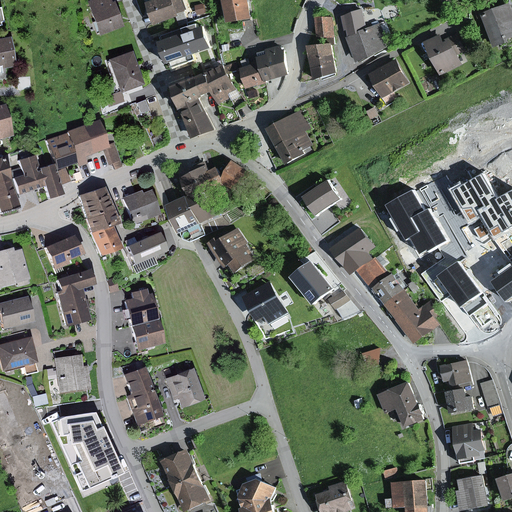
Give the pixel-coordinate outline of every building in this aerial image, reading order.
[(107,0),(94,0),(87,3),(97,33),(120,25),(113,3),(108,4),(107,0)] [(159,0),(147,5),(155,24),(177,15),(181,24),(190,20),(181,0),(159,0)] [(245,0),(222,0),(226,21),(248,17),(245,0)] [(511,13),(510,7),(486,16),(497,46),(511,41),(511,22),(511,20),(511,19),(511,13)] [(362,11),(345,17),(347,29),(350,28),(351,39),(359,60),(393,42),(386,25),(380,28),(379,25),(366,31),(362,11)] [(332,18),(319,19),(321,38),(334,37),(332,18)] [(197,23),(161,36),(163,41),(159,42),(167,64),(210,49),(203,28),(199,29),(197,23)] [(443,37),(428,44),(443,73),(462,64),(457,54),(464,50),(458,37),(446,43),(443,37)] [(8,39),(0,40),(0,70),(1,71),(0,67),(13,65),(8,39)] [(331,43),(306,45),(311,67),(335,63),(331,43)] [(258,64),(263,81),(289,74),(282,46),(266,50),(268,56),(257,59),(258,64)] [(130,53),(106,61),(117,93),(140,85),(130,53)] [(223,68),(230,80),(240,77),(235,63),(223,68)] [(335,63),(311,67),(314,80),(335,73),(335,63)] [(258,64),(239,70),(245,89),(264,84),(263,81),(258,64)] [(397,64),(373,77),(385,97),(408,83),(397,64)] [(221,65),(195,78),(203,96),(211,91),(218,104),(239,94),(230,80),(223,68),(221,65)] [(203,96),(195,78),(169,89),(178,110),(180,109),(198,101),(201,100),(200,97),(203,96)] [(258,91),(249,93),(250,99),(259,97),(258,91)] [(147,100),(138,101),(141,113),(150,111),(147,100)] [(198,101),(180,109),(192,138),(214,130),(198,101)] [(9,104),(0,105),(0,139),(15,136),(9,104)] [(301,116),(271,131),(288,163),(311,151),(303,136),(309,133),(301,116)] [(99,119),(65,131),(76,162),(78,166),(87,163),(85,156),(107,148),(110,147),(108,144),(99,119)] [(65,131),(46,138),(55,162),(57,169),(76,162),(65,131)] [(110,147),(107,148),(114,168),(125,164),(116,141),(108,144),(110,147)] [(4,155),(0,156),(0,182),(11,179),(11,178),(4,155)] [(11,179),(16,194),(44,185),(40,170),(38,170),(37,168),(33,155),(18,160),(23,175),(11,178),(11,179)] [(232,160),(220,179),(239,191),(241,186),(243,188),(253,173),(232,160)] [(55,162),(37,168),(38,170),(40,170),(44,185),(49,198),(65,193),(57,169),(55,162)] [(202,169),(211,189),(223,184),(220,179),(216,169),(208,172),(206,167),(202,169)] [(187,196),(199,223),(214,216),(203,194),(211,189),(202,169),(179,179),(187,196)] [(482,173),(450,190),(469,223),(480,216),(484,224),(475,229),(480,238),(490,233),(493,239),(511,228),(511,188),(496,198),(482,173)] [(11,179),(0,182),(0,212),(20,207),(16,194),(11,179)] [(329,181),(305,198),(317,216),(341,199),(329,181)] [(102,185),(74,196),(76,201),(78,208),(107,197),(104,190),(102,185)] [(414,190),(387,205),(406,239),(411,236),(422,255),(448,240),(430,208),(426,210),(414,190)] [(140,193),(123,199),(132,223),(158,214),(150,193),(141,196),(140,193)] [(187,196),(165,206),(178,233),(199,223),(187,196)] [(107,197),(78,208),(82,219),(111,208),(107,197)] [(111,208),(82,219),(88,233),(111,224),(116,222),(111,208)] [(111,224),(88,233),(96,256),(119,248),(111,224)] [(354,275),(361,270),(376,258),(372,252),(379,247),(364,226),(334,249),(354,275)] [(221,234),(210,242),(224,264),(229,261),(236,273),(256,260),(237,231),(224,239),(221,234)] [(159,234),(122,250),(130,268),(132,268),(135,274),(155,265),(152,258),(167,252),(159,234)] [(71,238),(45,249),(54,269),(65,264),(63,260),(78,254),(71,238)] [(9,251),(0,253),(0,288),(17,284),(18,287),(29,284),(20,252),(11,255),(9,251)] [(361,270),(376,289),(393,275),(378,256),(376,258),(361,270)] [(336,287),(314,260),(294,275),(316,303),(336,287)] [(461,263),(440,278),(462,309),(483,294),(461,263)] [(511,268),(494,281),(508,301),(511,297),(511,268)] [(52,290),(54,296),(79,289),(89,287),(85,271),(52,280),(54,289),(52,290)] [(389,304),(408,290),(395,274),(393,275),(376,289),(389,304)] [(269,285),(245,298),(257,320),(264,316),(272,330),(289,321),(269,285)] [(79,289),(54,296),(62,327),(86,320),(83,309),(80,309),(77,299),(81,297),(79,289)] [(128,299),(117,302),(124,327),(153,319),(144,289),(126,294),(128,299)] [(354,299),(348,289),(334,299),(340,308),(354,299)] [(408,290),(389,304),(419,343),(443,324),(438,316),(443,312),(434,300),(422,309),(408,290)] [(25,298),(0,304),(0,320),(2,328),(31,321),(25,298)] [(153,319),(124,327),(130,351),(159,343),(153,319)] [(31,338),(0,345),(0,355),(4,373),(24,368),(26,376),(39,373),(31,338)] [(381,349),(363,355),(367,364),(373,361),(375,367),(380,365),(381,349)] [(55,360),(50,361),(55,394),(88,390),(84,365),(79,366),(77,351),(54,354),(55,360)] [(468,362),(441,368),(444,382),(451,380),(453,387),(473,383),(468,362)] [(142,367),(121,375),(128,395),(122,397),(123,400),(128,398),(148,391),(150,390),(142,367)] [(189,369),(162,380),(170,401),(177,398),(181,408),(202,399),(189,369)] [(494,381),(483,384),(489,408),(501,405),(494,381)] [(410,384),(380,396),(387,413),(397,409),(405,427),(428,418),(422,403),(419,405),(410,384)] [(467,390),(440,395),(443,407),(451,405),(453,415),(478,409),(475,395),(468,397),(467,390)] [(148,391),(128,398),(132,409),(127,411),(133,426),(161,415),(153,396),(150,397),(148,391)] [(362,398),(355,401),(359,408),(365,406),(362,398)] [(88,413),(51,419),(48,421),(55,436),(58,435),(76,476),(74,477),(79,488),(113,473),(88,413)] [(472,426),(455,429),(462,463),(477,460),(475,453),(487,451),(483,431),(474,433),(472,426)] [(187,449),(161,461),(173,487),(199,475),(187,449)] [(199,475),(173,487),(185,511),(189,509),(190,511),(212,501),(199,475)] [(511,475),(498,481),(505,500),(511,497),(511,475)] [(484,478),(459,482),(462,494),(459,494),(462,511),(489,505),(484,478)] [(245,483),(238,499),(252,505),(269,499),(270,501),(275,488),(256,480),(245,483)] [(333,492),(318,497),(322,511),(348,511),(358,509),(350,482),(332,488),(333,492)] [(429,511),(427,482),(393,484),(394,500),(387,500),(387,508),(407,507),(407,511),(429,511)] [(242,508),(239,509),(240,511),(273,511),(270,501),(269,499),(252,505),(238,499),(242,508)]
